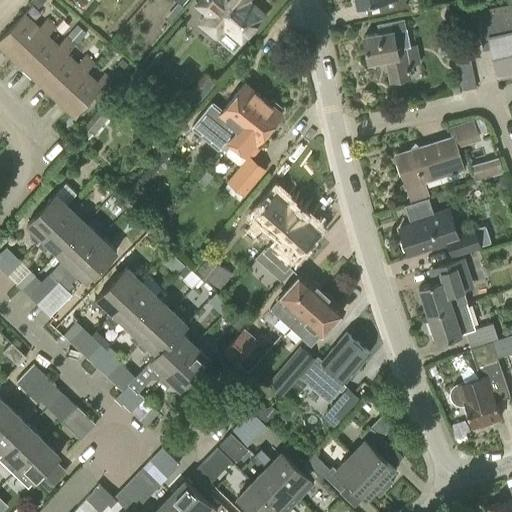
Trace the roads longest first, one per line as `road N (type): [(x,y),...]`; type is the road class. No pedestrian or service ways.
road 1 (residential): [(452,475),(381,297),(335,132)]
road 2 (residential): [(55,511),(114,450),(115,419),(0,307)]
road 3 (residential): [(511,163),(490,98),(335,132)]
road 4 (residential): [(335,132),(305,0)]
road 5 (residential): [(0,210),(29,179),(31,140),(0,111)]
